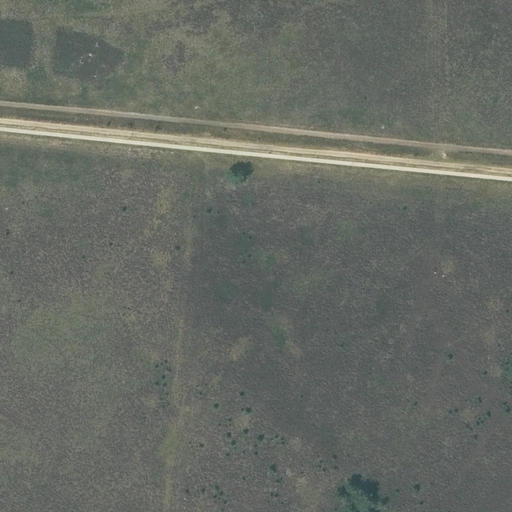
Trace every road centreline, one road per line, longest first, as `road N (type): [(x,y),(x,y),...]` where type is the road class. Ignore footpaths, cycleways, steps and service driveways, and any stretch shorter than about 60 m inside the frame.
road 1 (track): [(0,122),(511,172)]
road 2 (unknown): [(0,104),(511,154)]
